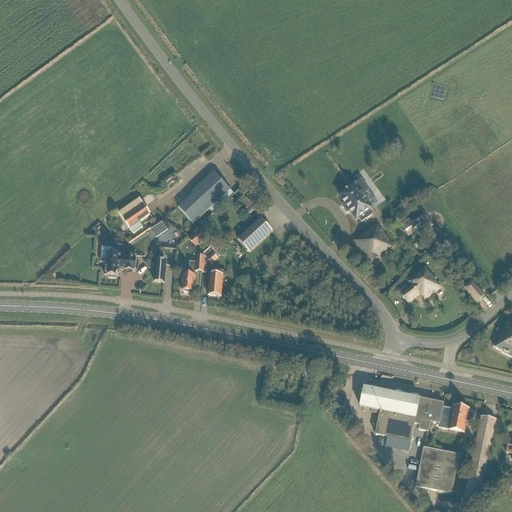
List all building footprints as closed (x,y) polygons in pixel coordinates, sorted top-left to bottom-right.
[(192,194),(193,195),(178,209),(193,225),(209,210),(213,214),(234,195),(229,191),(214,173),(192,194)] [(362,224),(372,216),(370,212),(372,210),(362,196),(369,192),(362,182),(355,186),(339,197),(345,206),(344,207),(348,214),(350,213),(356,222),(359,220),(362,224)] [(139,200),(119,214),(130,230),(150,216),(139,200)] [(423,214),(410,223),(409,222),(403,226),(406,232),(412,227),(414,230),(415,230),(426,232),(432,227),(423,214)] [(260,221),(238,242),(250,254),(272,233),(260,221)] [(162,224),(151,232),(156,240),(168,232),(162,224)] [(377,227),(354,243),(370,266),(393,250),(377,227)] [(199,231),(188,241),(195,248),(206,238),(199,231)] [(106,264),(105,277),(108,277),(108,279),(116,280),(116,278),(118,278),(119,270),(125,271),(134,272),(134,271),(135,271),(135,270),(136,270),(137,261),(136,261),(136,257),(135,257),(135,256),(126,256),(113,255),(113,249),(102,248),(101,264),(106,264)] [(203,256),(207,260),(215,252),(211,248),(203,256)] [(216,251),(215,252),(207,260),(212,266),(218,260),(217,259),(220,256),(216,251)] [(184,275),(182,292),(194,293),(196,273),(204,274),(205,258),(197,257),(196,264),(190,263),(188,276),(184,275)] [(166,263),(156,262),(154,283),(164,284),(166,263)] [(412,288),(401,297),(407,305),(420,295),(425,302),(441,289),(426,270),(408,283),(412,288)] [(211,272),(208,298),(221,299),(223,273),(211,272)] [(485,297),(472,282),(464,289),(478,304),(485,297)] [(511,326),(507,324),(494,348),(502,352),(501,354),(511,359),(511,326)] [(430,424),(438,426),(441,409),(442,404),(364,387),(359,408),(380,412),(375,435),(410,443),(413,426),(419,427),(418,432),(428,434),(430,424)] [(452,412),(441,409),(438,426),(439,426),(438,430),(463,435),(466,423),(472,424),(474,414),(468,413),(468,412),(453,408),(452,412)] [(481,418),(464,502),(479,505),(497,421),(481,418)] [(66,456),(69,448),(63,446),(60,454),(66,456)] [(425,450),(417,487),(450,494),(458,457),(425,450)]
